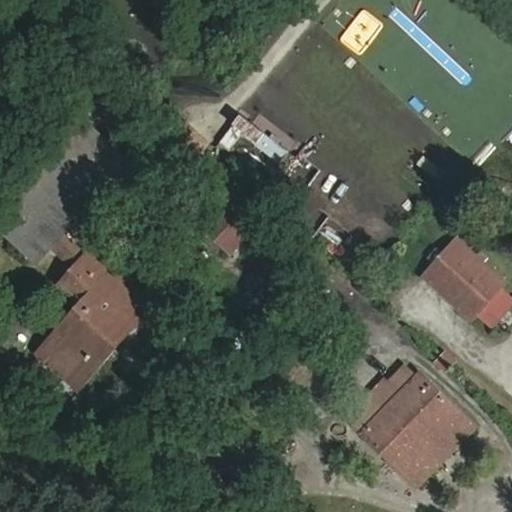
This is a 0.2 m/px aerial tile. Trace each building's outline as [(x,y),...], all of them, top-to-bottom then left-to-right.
[(437,0),(436,2),(462,24),(477,8),(468,0),(437,0)] [(432,16),(416,36),(442,58),(459,38),(432,16)] [(235,116),(227,129),(279,160),(286,147),(235,116)] [(31,214),(60,234),(112,168),(64,134),(42,165),(59,178),(31,214)] [(42,165),(14,201),(31,214),(59,178),(42,165)] [(245,235),(227,219),(242,203),(227,189),(193,226),(226,256),(245,235)] [(31,214),(14,201),(0,220),(0,251),(30,274),(41,259),(52,245),(60,234),(31,214)] [(247,234),(258,218),(242,206),(231,221),(247,234)] [(453,234),(417,275),(485,336),(511,305),(511,295),(501,286),(506,281),(453,234)] [(52,245),(41,259),(72,282),(17,353),(75,395),(110,344),(95,334),(67,372),(38,351),(93,278),(52,245)] [(95,334),(110,344),(139,302),(99,271),(93,278),(38,351),(67,372),(95,334)] [(326,339),(301,318),(274,347),(299,369),(326,339)] [(409,457),(454,404),(398,353),(351,403),(409,457)]
